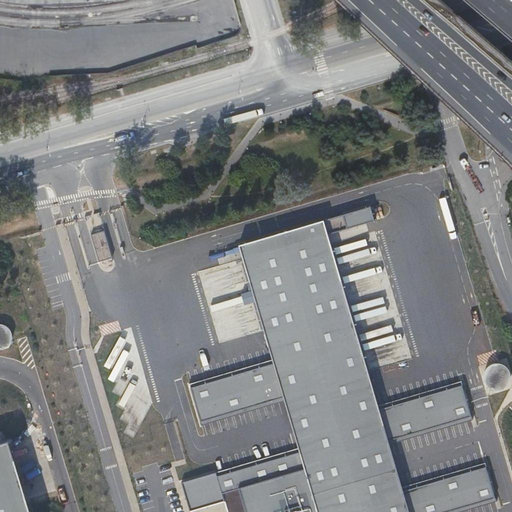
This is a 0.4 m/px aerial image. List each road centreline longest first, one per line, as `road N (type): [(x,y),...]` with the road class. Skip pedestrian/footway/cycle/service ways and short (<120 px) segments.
road 1 (secondary): [(0,176),(286,93)]
road 2 (secondary): [(280,71),(0,155)]
road 3 (unclassified): [(407,56),(433,93),(511,293)]
road 4 (secondary): [(511,2),(280,71)]
road 5 (motorway): [(359,0),(511,139)]
road 6 (motorway): [(412,0),(511,85)]
road 7 (secondary): [(286,93),(407,56)]
